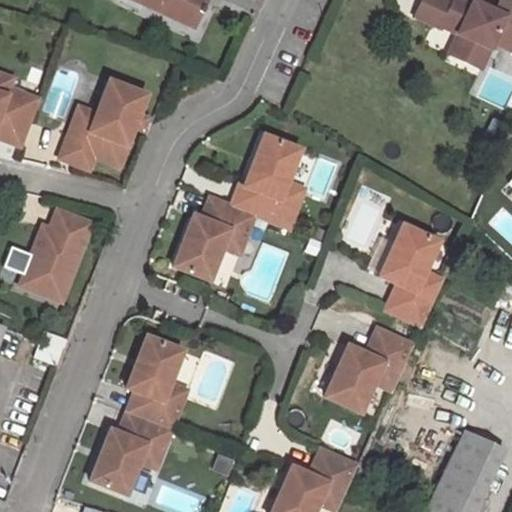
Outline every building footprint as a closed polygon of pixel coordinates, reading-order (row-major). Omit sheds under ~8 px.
[(196,30),(206,0),(124,0),(124,2),(196,30)] [(443,25),(458,32),(468,36),(459,57),(482,67),(492,46),(494,41),(506,14),(496,10),(495,14),(482,8),(484,4),(474,0),(422,0),(416,15),(442,28),(443,25)] [(506,14),(494,41),(511,49),(511,52),(511,54),(511,0),(510,0),(500,0),(496,10),(506,14)] [(482,8),(495,14),(496,10),(492,8),(484,4),(482,8)] [(459,57),(468,36),(458,32),(449,52),(459,57)] [(511,54),(511,52),(511,49),(494,41),(492,46),(511,54)] [(0,138),(20,146),(38,99),(10,89),(13,79),(0,73),(0,138)] [(138,118),(145,99),(108,85),(95,118),(89,115),(83,133),(71,129),(59,163),(89,174),(94,161),(101,141),(126,150),(133,131),(143,134),(147,122),(138,118)] [(78,111),(71,129),(83,133),(89,115),(78,111)] [(249,215),(285,229),(294,206),(282,201),(288,183),(284,181),(295,148),(262,136),(244,186),(235,183),(227,207),(249,215)] [(101,141),(94,161),(118,170),(126,150),(101,141)] [(288,183),(282,201),(294,206),(300,187),(288,183)] [(227,207),(206,199),(199,218),(189,214),(170,266),(206,279),(218,247),(224,230),(242,236),(249,215),(227,207)] [(91,226),(56,213),(50,231),(85,244),(91,226)] [(422,327),(444,278),(427,271),(439,241),(402,225),(379,278),(396,285),(404,288),(392,314),(422,327)] [(50,231),(43,228),(32,257),(24,278),(43,286),(39,297),(61,306),(85,244),(50,231)] [(218,247),(236,254),(242,236),(224,230),(218,247)] [(32,257),(11,250),(4,270),(24,278),(32,257)] [(43,286),(24,278),(19,290),(39,297),(43,286)] [(385,311),(392,314),(404,288),(396,285),(385,311)] [(373,357),(385,332),(377,329),(366,354),(373,357)] [(394,391),(414,345),(385,332),(373,357),(366,354),(348,346),(326,398),(364,413),(376,384),(394,391)] [(131,392),(123,414),(168,431),(176,408),(165,404),(171,386),(166,385),(179,352),(142,337),(123,389),(131,392)] [(171,386),(165,404),(176,408),(183,390),(171,386)] [(168,431),(123,414),(116,434),(107,431),(87,482),(123,496),(136,463),(140,465),(147,447),(160,453),(168,431)] [(424,509),(429,511),(475,511),(507,449),(464,427),(424,509)] [(147,447),(140,465),(154,470),(160,453),(147,447)] [(328,454),(321,451),(310,476),(317,479),(328,454)] [(338,511),(358,467),(328,454),(317,479),(310,476),(291,468),(272,511),(316,511),(319,507),(330,511),(338,511)]
